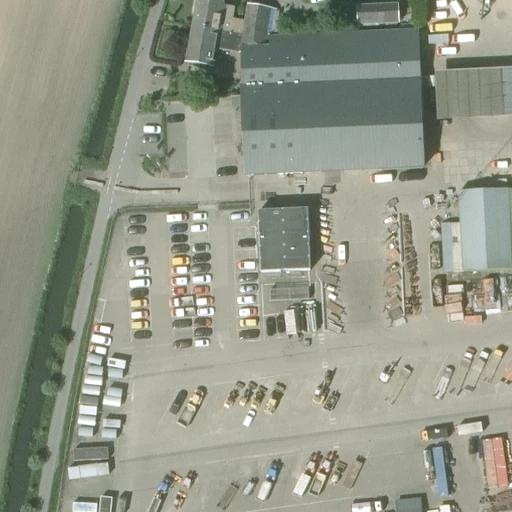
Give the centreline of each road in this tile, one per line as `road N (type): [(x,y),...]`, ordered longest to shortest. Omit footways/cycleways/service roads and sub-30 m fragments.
road 1 (unclassified): [(44,511),(107,189),(158,0)]
road 2 (unknown): [(234,183),(221,328),(245,352),(511,314)]
road 3 (unknown): [(511,416),(308,445),(130,457),(113,511)]
road 4 (unknown): [(511,158),(362,189),(234,183)]
road 5 (unknown): [(112,171),(234,183)]
